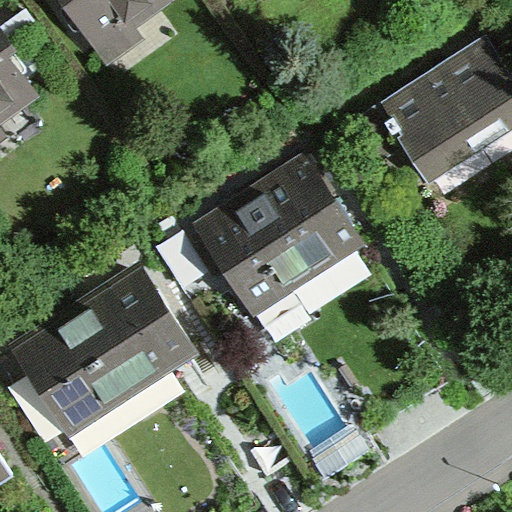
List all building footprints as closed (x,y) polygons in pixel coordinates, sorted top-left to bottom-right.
[(61,0),(108,63),(131,46),(124,36),(171,2),(169,0),(61,0)] [(511,134),(511,85),(482,40),(350,125),(378,168),(404,151),(429,188),(511,134)] [(0,128),(37,101),(0,51),(0,128)] [(358,256),(301,171),(190,246),(259,347),(300,320),(288,303),(358,256)] [(186,364),(132,283),(13,361),(67,442),(186,364)]
